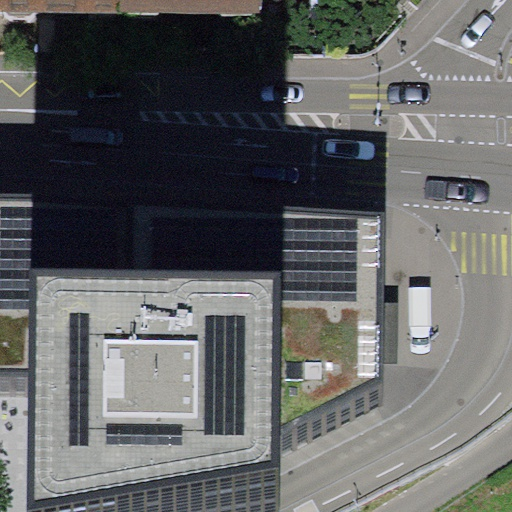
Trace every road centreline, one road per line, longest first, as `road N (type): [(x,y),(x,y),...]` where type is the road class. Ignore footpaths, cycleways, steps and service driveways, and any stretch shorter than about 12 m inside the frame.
road 1 (primary): [(0,124),(84,145),(482,175)]
road 2 (residential): [(482,175),(483,313),(446,389),(385,448),(283,511)]
road 3 (primary): [(415,96),(85,87),(0,107)]
